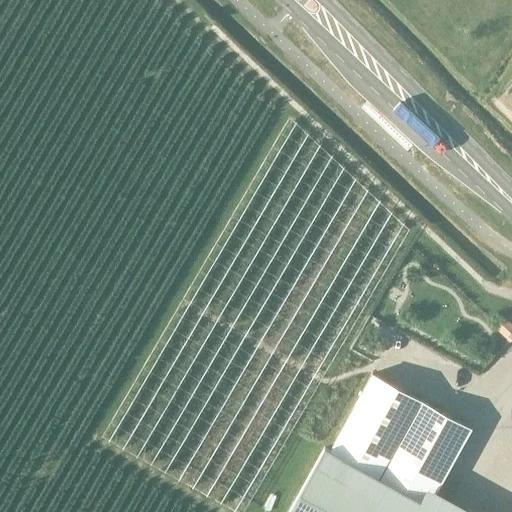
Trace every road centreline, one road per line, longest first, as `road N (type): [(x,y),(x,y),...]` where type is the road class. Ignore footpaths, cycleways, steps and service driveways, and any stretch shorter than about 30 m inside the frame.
road 1 (secondary): [(282,0),(503,197)]
road 2 (secondary): [(503,197),(498,180),(322,0)]
